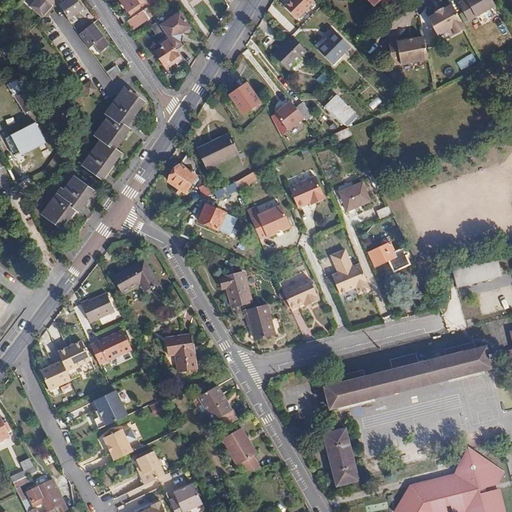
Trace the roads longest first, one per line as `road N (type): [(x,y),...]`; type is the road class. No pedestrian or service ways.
road 1 (residential): [(243,370),(172,242),(116,212)]
road 2 (residential): [(243,370),(443,320)]
road 3 (residential): [(100,511),(28,383),(20,346)]
road 4 (tertiary): [(116,212),(20,346)]
road 5 (residential): [(323,511),(243,370)]
road 6 (unclassified): [(94,0),(183,116)]
road 7 (unknown): [(396,331),(352,229),(378,208)]
road 8 (unknown): [(52,18),(98,91),(108,93),(142,70)]
road 9 (tertiary): [(255,0),(183,116)]
